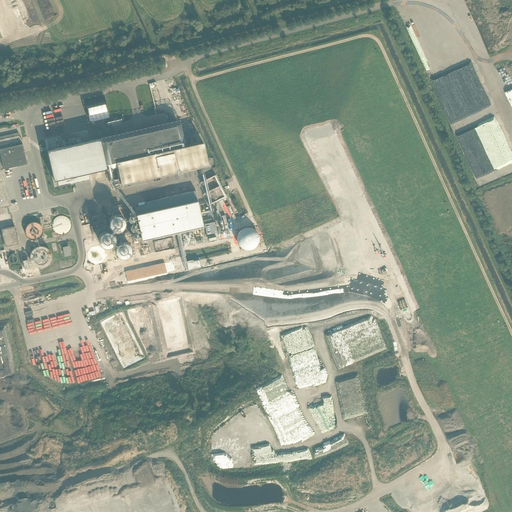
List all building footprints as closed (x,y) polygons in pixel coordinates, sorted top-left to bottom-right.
[(86,102),(90,123),(109,119),(105,98),(86,102)] [(107,143),(105,143),(111,166),(117,165),(117,166),(121,185),(209,165),(204,144),(187,148),(182,150),(176,127),(107,143)] [(0,208),(11,205),(6,184),(5,180),(2,169),(27,164),(22,144),(21,144),(21,140),(21,137),(20,137),(19,135),(0,139),(0,208)] [(100,139),(47,150),(48,153),(54,179),(57,179),(59,187),(90,180),(88,172),(106,168),(100,139)] [(204,226),(199,205),(198,200),(198,199),(196,190),(188,192),(184,193),(146,202),(146,204),(134,207),(142,240),(148,239),(196,228),(202,227),(204,226)] [(54,224),(53,225),(56,235),(72,230),(67,215),(53,219),(54,224)] [(207,235),(217,233),(215,223),(214,221),(204,224),(207,235)] [(19,244),(15,226),(1,229),(5,247),(19,244)] [(43,234),(43,226),(35,226),(35,228),(32,228),(32,234),(34,234),(39,234),(43,234)] [(117,227),(110,229),(109,233),(112,243),(108,244),(105,244),(106,248),(99,247),(99,251),(101,258),(107,259),(111,257),(111,254),(111,253),(114,252),(108,251),(119,248),(112,248),(116,246),(117,242),(122,240),(122,238),(123,231),(122,227),(117,227)] [(258,252),(257,229),(237,230),(238,253),(258,252)] [(71,255),(69,246),(63,247),(65,256),(71,255)] [(199,259),(186,262),(188,269),(188,270),(201,268),(201,266),(199,259)] [(275,421),(280,437),(290,434),(289,430),(282,432),(280,425),(283,424),(282,422),(285,421),(284,419),(275,421)]
